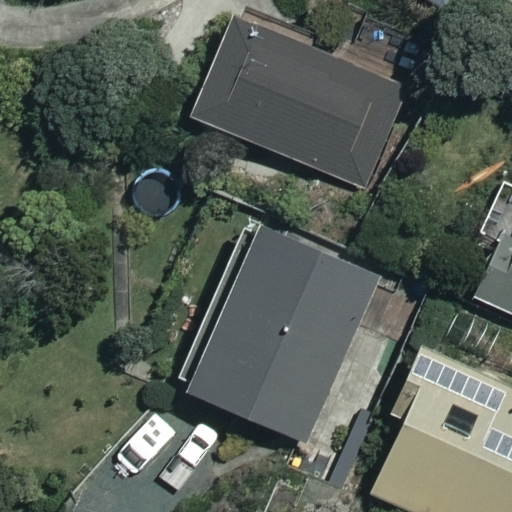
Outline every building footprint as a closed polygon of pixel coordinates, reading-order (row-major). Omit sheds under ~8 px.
[(511,0),(485,61),(511,73),(511,0)] [(405,85),(219,2),(174,104),(359,188),(405,85)] [(366,263),(233,210),(165,382),(298,435),(366,263)] [(511,245),(500,270),(511,275),(511,245)] [(511,511),(511,383),(407,338),(346,477),(426,511),(511,511)]
